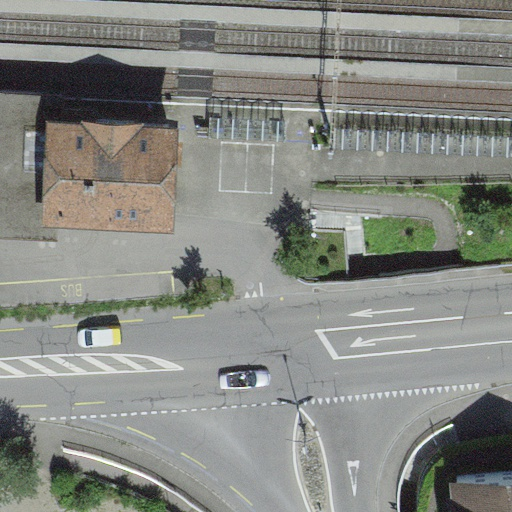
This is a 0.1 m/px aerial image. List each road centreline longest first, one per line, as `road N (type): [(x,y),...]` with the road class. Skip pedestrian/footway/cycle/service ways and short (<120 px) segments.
road 1 (primary): [(284,349),(0,369)]
road 2 (primary): [(511,327),(284,349)]
road 3 (primary): [(325,511),(284,349)]
